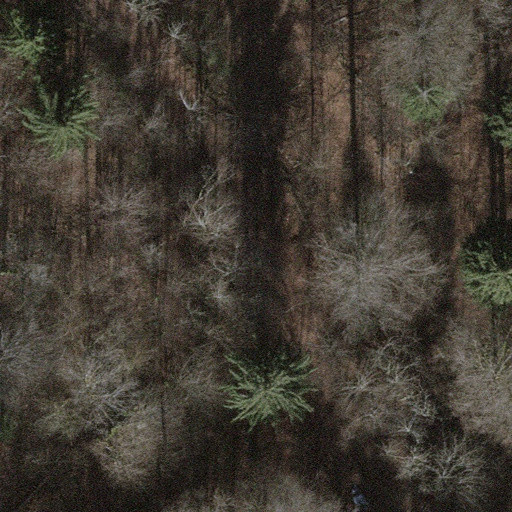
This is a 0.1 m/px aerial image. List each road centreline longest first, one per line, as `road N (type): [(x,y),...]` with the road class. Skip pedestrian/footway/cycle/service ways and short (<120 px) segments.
road 1 (track): [(96,0),(225,183),(402,511)]
road 2 (track): [(427,511),(394,262),(342,103),(287,0)]
